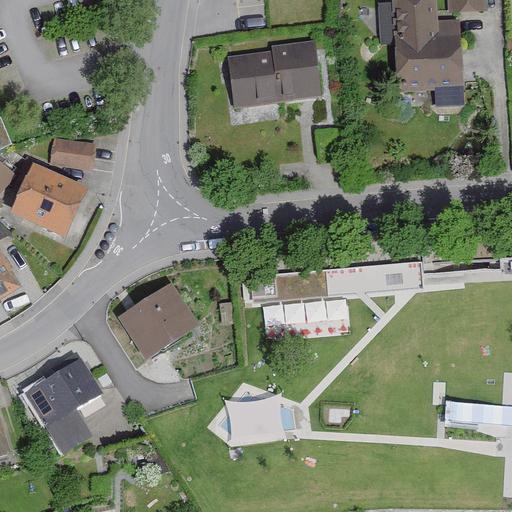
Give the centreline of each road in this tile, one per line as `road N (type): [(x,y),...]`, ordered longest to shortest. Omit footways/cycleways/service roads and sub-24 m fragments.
road 1 (residential): [(511,197),(245,219),(172,215)]
road 2 (trunk): [(511,303),(360,0)]
road 3 (residential): [(172,215),(46,326),(0,350)]
road 4 (residential): [(166,0),(153,160),(172,215)]
